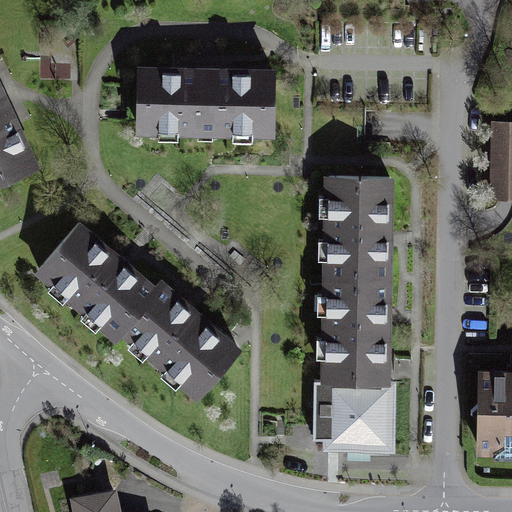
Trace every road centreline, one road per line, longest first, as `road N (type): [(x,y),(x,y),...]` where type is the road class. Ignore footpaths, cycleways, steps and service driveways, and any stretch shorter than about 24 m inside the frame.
road 1 (residential): [(445,511),(449,136),(460,66),(485,0)]
road 2 (residential): [(435,511),(309,506),(203,475),(41,369)]
road 3 (residential): [(41,369),(8,410),(22,511)]
